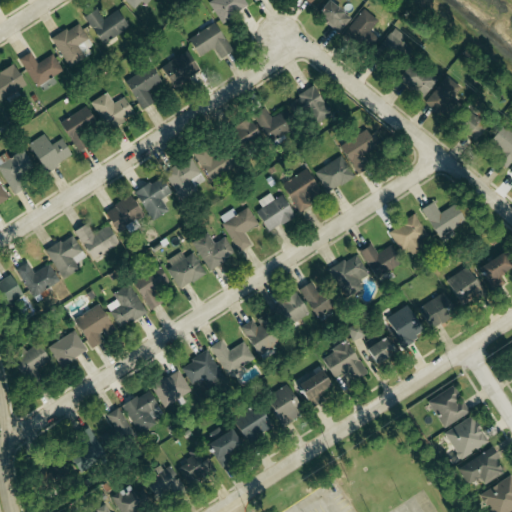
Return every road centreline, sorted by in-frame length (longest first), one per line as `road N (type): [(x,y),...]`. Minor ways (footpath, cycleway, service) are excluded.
road 1 (residential): [(0,444),(441,158)]
road 2 (residential): [(511,317),(214,511)]
road 3 (residential): [(0,239),(261,70),(278,37)]
road 4 (residential): [(278,37),(303,44),(511,215)]
